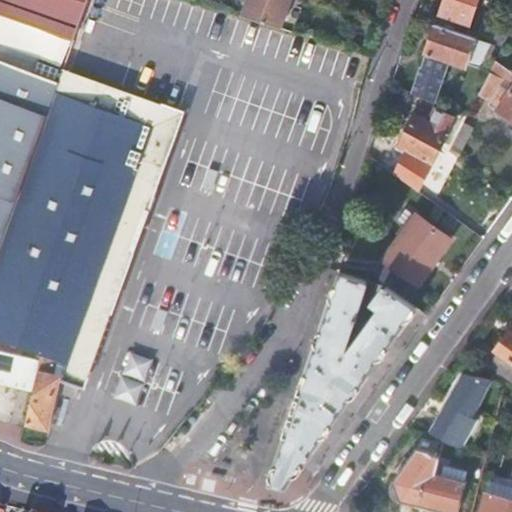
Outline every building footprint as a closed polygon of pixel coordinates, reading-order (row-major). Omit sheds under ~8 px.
[(0,0),(0,13),(74,40),(88,0),(0,0)] [(281,29),(291,0),(248,0),(247,3),(242,16),(281,29)] [(444,0),(439,15),(468,26),(477,0),(444,0)] [(492,31),(508,39),(511,30),(511,24),(499,18),(492,31)] [(434,27),(430,38),(425,51),(427,52),(426,54),(426,56),(428,57),(427,60),(423,62),(421,68),(420,67),(411,93),(435,103),(450,60),(466,65),(467,62),(480,66),(488,42),(435,23),(434,27)] [(0,345),(2,339),(24,347),(22,355),(43,360),(36,384),(26,423),(47,428),(59,381),(80,387),(157,174),(180,111),(64,69),(59,81),(0,60),(0,345)] [(488,105),(511,122),(511,73),(496,62),(478,95),(490,101),(488,105)] [(459,120),(442,107),(432,120),(419,111),(398,140),(407,146),(398,159),(419,175),(459,120)] [(472,128),(463,123),(449,152),(457,158),(472,128)] [(396,234),(401,237),(416,217),(405,209),(397,220),(403,224),(396,234)] [(384,290),(413,311),(415,309),(406,302),(433,265),(436,262),(451,242),(417,215),(416,217),(401,237),(372,276),(387,287),(384,290)] [(413,311),(384,290),(375,304),(382,309),(351,354),(345,350),(355,320),(358,321),(358,318),(356,317),(367,281),(343,274),(274,483),(285,487),(413,311)] [(511,327),(496,350),(498,352),(489,365),(509,379),(511,376),(511,327)] [(118,392),(141,401),(156,357),(133,349),(118,392)] [(490,379),(464,372),(431,432),(460,447),(475,417),(471,414),(476,405),(490,379)] [(417,450),(440,456),(444,442),(420,436),(417,450)] [(435,475),(440,456),(417,450),(390,487),(391,491),(392,496),(395,499),(399,502),(439,511),(457,511),(465,483),(440,476),(435,475)] [(440,476),(465,483),(467,473),(442,467),(440,476)] [(511,485),(491,480),(487,494),(511,500),(511,485)] [(511,511),(511,500),(487,494),(482,511),(511,511)]
